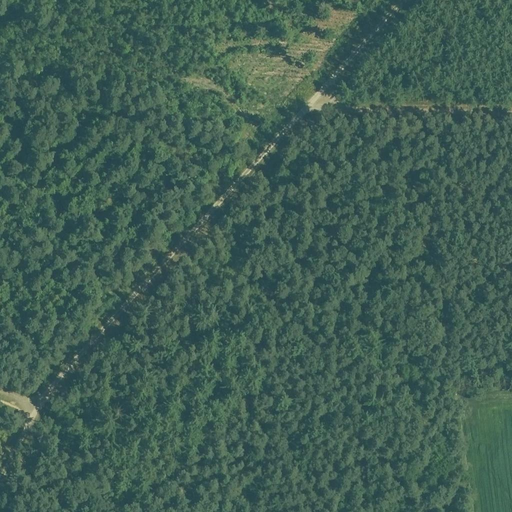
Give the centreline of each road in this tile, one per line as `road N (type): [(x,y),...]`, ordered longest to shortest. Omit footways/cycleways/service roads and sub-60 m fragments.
road 1 (track): [(0,472),(38,406),(108,317),(400,0)]
road 2 (track): [(511,114),(313,118)]
